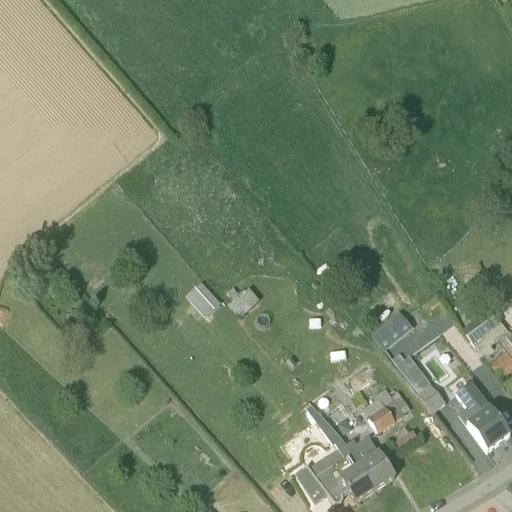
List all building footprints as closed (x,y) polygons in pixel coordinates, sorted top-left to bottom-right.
[(206,322),(218,311),(198,289),(186,300),(206,322)] [(227,306),(238,320),(259,304),(248,289),(238,297),(232,289),(225,295),(232,302),(227,306)] [(498,342),(507,336),(490,312),(461,333),(473,349),(478,345),(482,350),(496,340),(498,342)] [(393,353),(402,343),(400,341),(410,333),(398,318),(370,341),(402,380),(401,381),(415,398),(425,391),(393,353)] [(501,382),(511,372),(511,335),(503,342),(511,351),(491,368),(501,382)] [(486,456),(508,440),(468,387),(454,397),(474,423),(466,429),(486,456)] [(432,418),(443,408),(428,390),(416,400),(432,418)] [(390,401),(384,393),(372,400),(375,405),(361,414),(376,438),(403,421),(402,419),(408,415),(397,396),(390,401)] [(374,494),(344,449),(323,425),(316,429),(331,450),(334,448),(343,463),(314,482),(306,473),(295,480),(313,508),(326,500),(332,506),(334,508),(336,508),(339,506),(341,502),(349,498),(355,507),(374,494)] [(352,444),(344,449),(374,494),(393,482),(367,440),(354,448),(352,444)]
